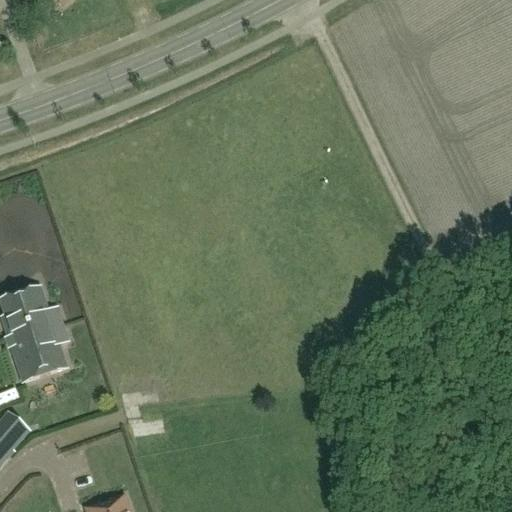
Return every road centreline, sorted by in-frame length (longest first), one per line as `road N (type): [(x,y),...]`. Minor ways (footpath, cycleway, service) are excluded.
road 1 (secondary): [(0,123),(209,40),(282,0)]
road 2 (track): [(511,485),(430,408),(415,365),(429,342),(511,305)]
